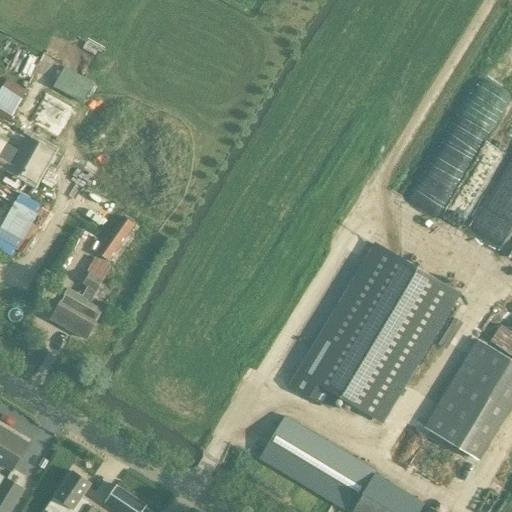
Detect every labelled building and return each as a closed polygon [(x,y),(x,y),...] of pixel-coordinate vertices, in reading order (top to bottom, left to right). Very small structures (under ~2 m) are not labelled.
[(8,72),(31,79),(38,57),(15,50),(8,72)] [(83,102),(92,81),(62,68),(52,89),(83,102)] [(483,141),(503,100),(472,86),(433,170),(449,178),(454,167),(469,174),(488,183),(503,151),(483,141)] [(34,104),(20,131),(58,151),(76,118),(52,105),(48,112),(34,104)] [(511,155),(492,196),(501,201),(498,207),(511,213),(511,155)] [(0,227),(3,221),(14,227),(40,180),(12,165),(0,186),(0,227)] [(52,166),(42,184),(75,201),(79,194),(90,200),(85,209),(90,212),(97,199),(88,195),(74,188),(78,179),(52,166)] [(416,187),(413,201),(421,203),(423,196),(440,200),(441,193),(416,187)] [(492,216),(493,227),(475,227),(475,229),(481,229),(482,239),(497,239),(497,233),(509,233),(509,216),(492,216)] [(125,218),(101,255),(109,262),(135,225),(125,218)] [(23,268),(0,259),(0,281),(31,293),(50,244),(35,238),(23,268)] [(377,246),(293,387),(327,407),(335,394),(380,421),(457,293),(377,246)] [(91,270),(105,277),(111,266),(96,259),(91,270)] [(69,289),(51,320),(86,340),(103,311),(90,304),(97,291),(103,281),(89,273),(83,284),(88,287),(83,297),(69,289)] [(480,461),(511,407),(511,361),(477,340),(424,428),(480,461)] [(348,511),(422,511),(426,506),(375,475),(377,472),(285,417),(260,459),(348,511)] [(28,445),(0,427),(0,463),(12,470),(28,445)] [(421,433),(404,461),(445,485),(462,458),(421,433)] [(56,497),(46,511),(48,511),(96,511),(97,511),(88,505),(89,503),(82,498),(91,484),(73,472),(56,497)] [(10,511),(24,490),(7,479),(0,491),(0,511),(10,511)] [(153,511),(146,507),(146,506),(117,486),(105,503),(117,511),(153,511)]
